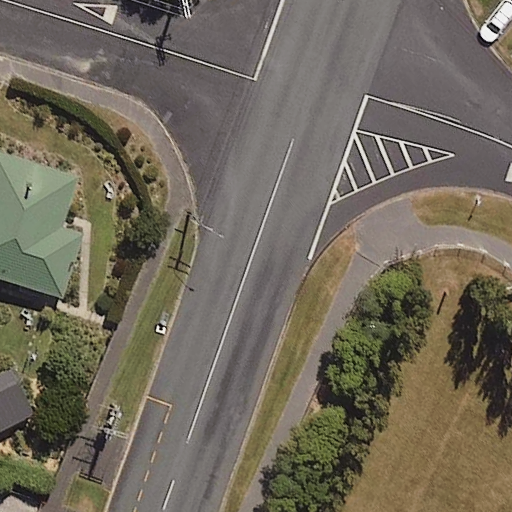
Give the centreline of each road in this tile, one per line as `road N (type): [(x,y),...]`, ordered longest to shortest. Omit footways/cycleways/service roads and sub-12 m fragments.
road 1 (tertiary): [(307,86),(162,511)]
road 2 (residential): [(31,0),(255,78),(307,86)]
road 3 (residential): [(307,86),(439,115),(511,144)]
